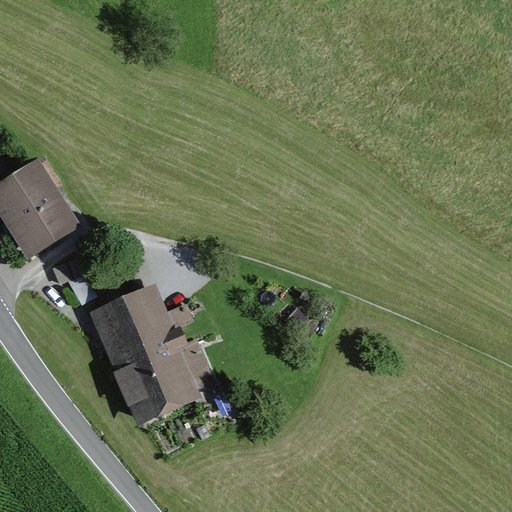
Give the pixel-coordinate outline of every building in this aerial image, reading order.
[(0,211),(30,259),(84,226),(41,157),(0,182),(0,211)] [(53,266),(60,283),(92,269),(85,253),(53,266)] [(98,296),(88,277),(72,286),(82,305),(98,296)] [(169,309),(158,282),(92,309),(140,424),(204,397),(201,389),(220,381),(201,335),(190,340),(183,325),(199,318),(191,300),(169,309)] [(309,338),(321,325),(298,305),(286,318),(309,338)]
